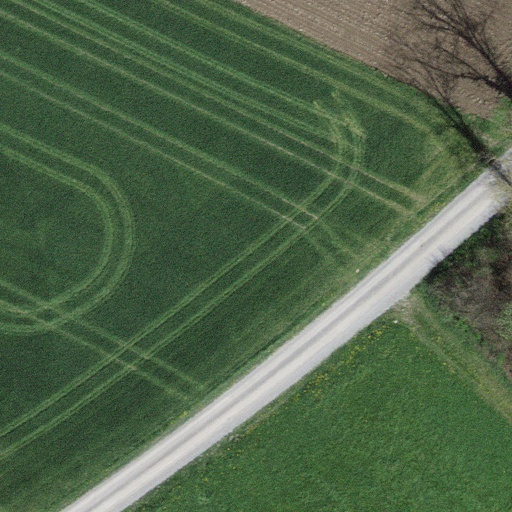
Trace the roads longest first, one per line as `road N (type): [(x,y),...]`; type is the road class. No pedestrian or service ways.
road 1 (unclassified): [(511,175),(394,287),(81,511)]
road 2 (track): [(511,418),(387,292)]
